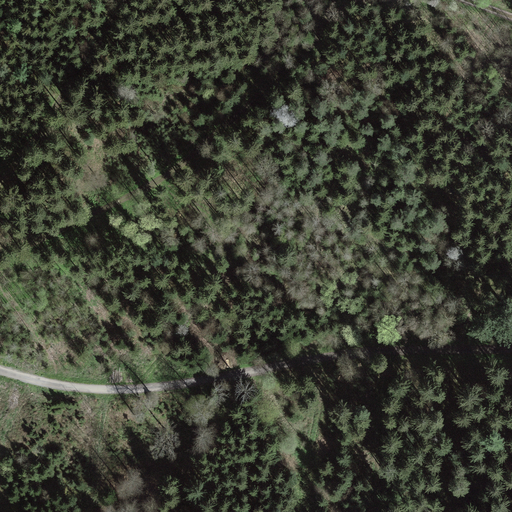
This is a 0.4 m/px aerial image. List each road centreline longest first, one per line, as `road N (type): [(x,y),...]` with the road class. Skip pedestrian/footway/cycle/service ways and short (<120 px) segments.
road 1 (track): [(0,371),(81,387),(162,386),(365,346),(511,346)]
road 2 (track): [(349,0),(337,45),(203,178),(0,266)]
road 3 (track): [(0,196),(60,149),(158,0)]
